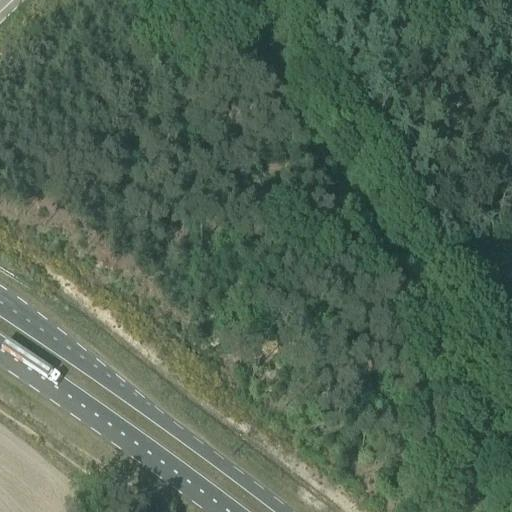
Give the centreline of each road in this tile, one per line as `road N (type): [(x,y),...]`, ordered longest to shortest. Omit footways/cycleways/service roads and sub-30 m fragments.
road 1 (track): [(226,0),(511,469)]
road 2 (primary): [(280,511),(0,310)]
road 3 (primary): [(0,345),(233,511)]
